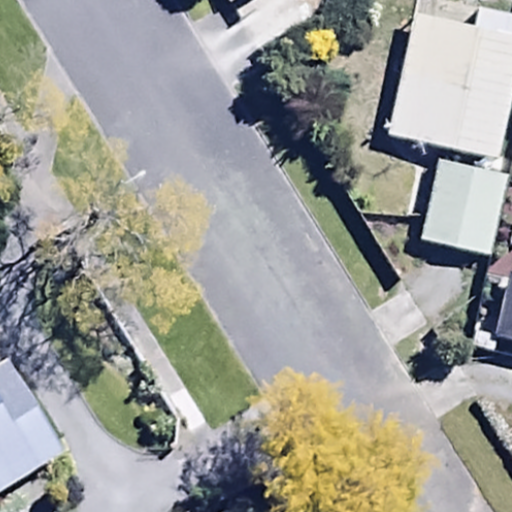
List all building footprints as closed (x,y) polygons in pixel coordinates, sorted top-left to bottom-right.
[(235,0),(247,18),(274,0),(235,0)] [(511,96),(511,26),(416,1),(378,146),(491,176),(511,96)] [(504,186),(434,169),(414,256),(484,273),(504,186)] [(511,290),(502,288),(492,331),(511,335),(511,290)] [(0,483),(54,449),(0,365),(0,483)]
